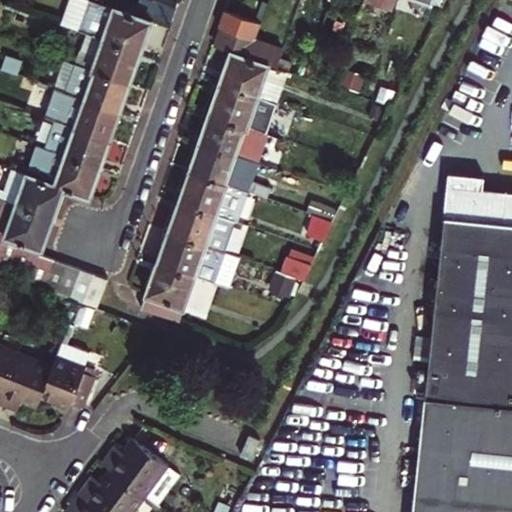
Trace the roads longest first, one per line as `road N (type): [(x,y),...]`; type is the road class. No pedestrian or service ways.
road 1 (residential): [(203,0),(118,246),(77,232)]
road 2 (residential): [(29,511),(64,464),(0,440)]
